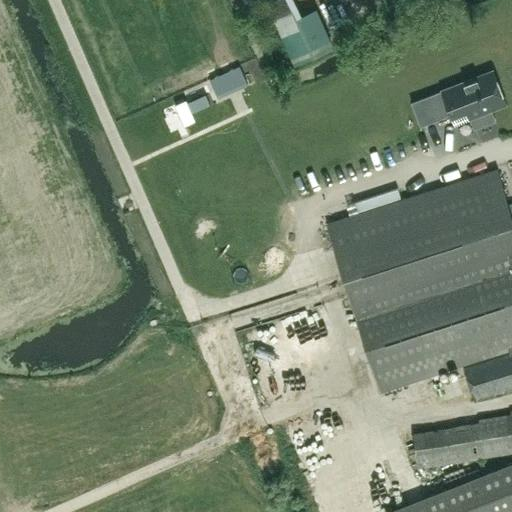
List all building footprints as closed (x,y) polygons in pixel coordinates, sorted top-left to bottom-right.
[(300,15),(293,0),(271,0),(266,3),(295,64),(333,46),(315,8),(300,15)] [(474,128),(495,120),(491,109),(506,103),(493,70),(427,96),(436,120),(466,108),(474,128)] [(498,171),(328,226),(346,280),(354,306),(381,390),(431,374),(509,349),(511,352),(464,367),(475,399),(511,387),(511,202),(508,204),(502,185),(498,171)] [(324,309),(323,299),(299,300),(300,311),(324,309)] [(268,396),(310,387),(300,340),(258,349),(268,396)] [(479,422),(413,433),(419,467),(461,460),(481,457),(511,451),(511,410),(477,416),(479,422)] [(511,511),(511,462),(385,511),(511,511)]
